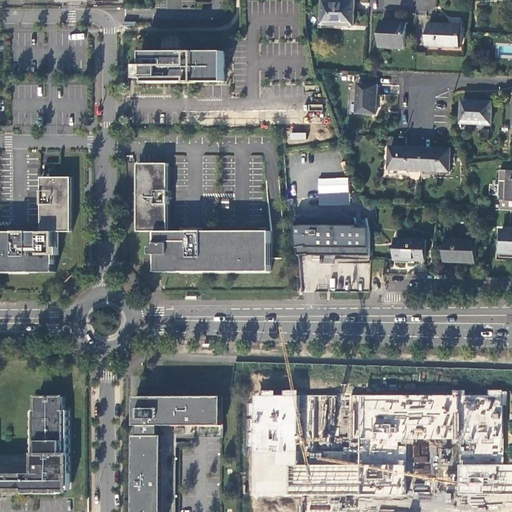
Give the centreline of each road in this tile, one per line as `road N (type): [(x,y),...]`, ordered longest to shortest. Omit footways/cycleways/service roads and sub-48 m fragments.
road 1 (secondary): [(136,323),(392,320)]
road 2 (unclassified): [(107,142),(106,22),(0,17)]
road 3 (residential): [(107,351),(107,511)]
road 4 (unclassified): [(107,292),(107,142)]
road 5 (residential): [(511,285),(404,284),(395,288),(392,320)]
road 6 (residential): [(511,84),(421,80),(419,126)]
road 7 (secondary): [(392,320),(511,321)]
